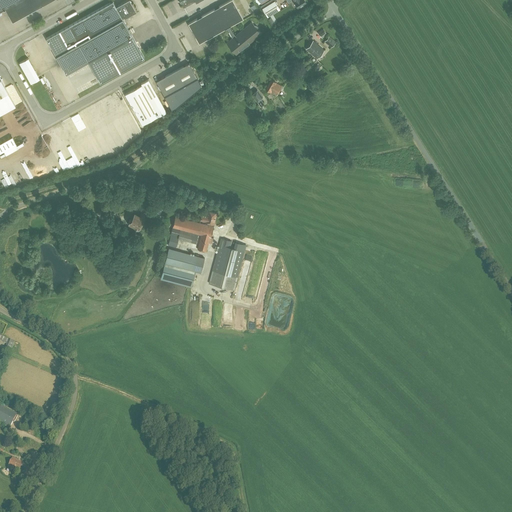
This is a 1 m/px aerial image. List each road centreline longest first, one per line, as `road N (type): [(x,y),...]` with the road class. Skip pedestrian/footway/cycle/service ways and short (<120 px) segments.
road 1 (unclassified): [(0,217),(137,164),(335,11)]
road 2 (unclassified): [(511,291),(335,11)]
road 3 (unclassified): [(25,511),(68,419),(73,372),(56,344),(0,309)]
road 4 (unknown): [(127,170),(228,208),(205,285),(254,310)]
road 5 (unclassified): [(173,46),(54,118),(39,114),(3,48)]
